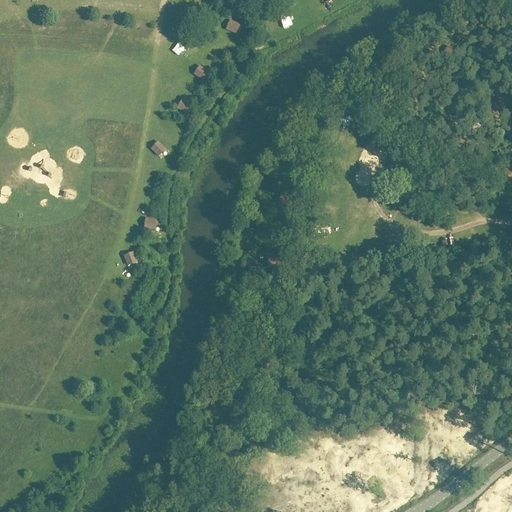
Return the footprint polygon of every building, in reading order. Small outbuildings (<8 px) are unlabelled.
[(330,20),(338,15),(331,5),(323,11),(330,20)] [(177,25),(182,11),(172,8),(167,22),(177,25)] [(275,28),(281,32),(285,26),(279,22),(275,28)] [(236,34),(238,26),(229,24),(227,32),(236,34)] [(199,68),(194,75),(202,80),(207,73),(199,68)] [(182,101),(178,109),(187,113),(191,106),(182,101)] [(157,144),(151,150),(158,157),(164,151),(157,144)] [(144,220),(143,228),(152,229),(153,221),(144,220)] [(133,255),(125,258),(128,267),(136,264),(133,255)]
